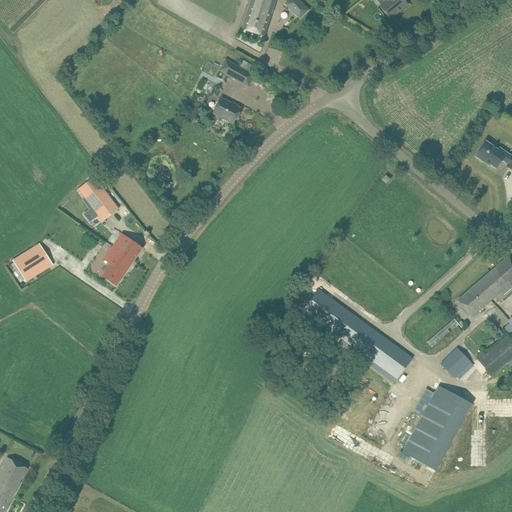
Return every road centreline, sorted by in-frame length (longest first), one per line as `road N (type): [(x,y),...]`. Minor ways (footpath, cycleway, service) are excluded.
road 1 (unclassified): [(33,511),(161,267),(236,175),(339,91)]
road 2 (unclassified): [(511,246),(353,112),(339,91)]
road 3 (unclassified): [(339,91),(486,0)]
